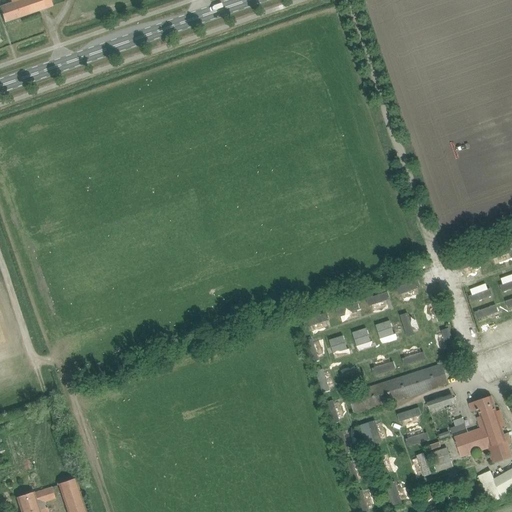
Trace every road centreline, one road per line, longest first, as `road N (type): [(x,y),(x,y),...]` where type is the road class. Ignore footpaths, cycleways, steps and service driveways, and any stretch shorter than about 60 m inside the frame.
road 1 (primary): [(0,86),(260,0)]
road 2 (unclassified): [(47,396),(0,252)]
